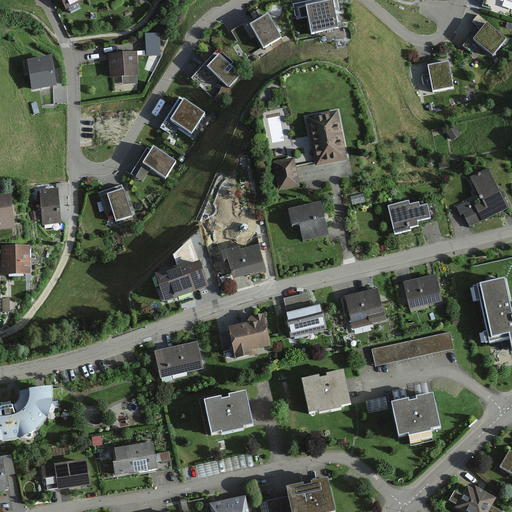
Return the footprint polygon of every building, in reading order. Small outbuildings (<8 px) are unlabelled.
[(61,0),(66,11),(88,2),(87,0),(61,0)] [(332,1),(302,6),(306,32),(337,26),(332,1)] [(255,21),(233,34),(250,60),(282,40),(268,19),(258,26),(255,21)] [(483,32),(479,29),(465,47),(477,56),(483,47),(496,57),(510,39),(490,24),(483,32)] [(148,55),(163,54),(162,32),(147,33),(148,55)] [(234,63),(219,49),(192,81),(221,106),(235,90),(231,87),(241,75),(231,67),(234,63)] [(138,54),(111,56),(113,77),(140,75),(138,54)] [(450,60),(423,65),(427,82),(434,81),(437,95),(457,90),(450,60)] [(51,61),(29,64),(33,89),(55,86),(51,61)] [(206,114),(182,101),(165,132),(180,141),(186,130),(195,135),(206,114)] [(337,114),(308,120),(317,166),(347,160),(337,114)] [(176,168),(154,151),(138,171),(161,188),(176,168)] [(295,162),(275,166),(280,189),(299,185),(295,162)] [(491,170),(471,180),(480,198),(462,208),(472,227),(510,208),(491,170)] [(124,183),(101,189),(109,219),(133,212),(124,183)] [(58,191),(41,193),(44,223),(61,222),(58,191)] [(9,195),(0,196),(0,228),(13,227),(9,195)] [(411,201),(390,206),(396,235),(413,232),(413,227),(420,226),(419,221),(430,219),(428,208),(421,209),(420,204),(412,206),(411,201)] [(322,204),(290,212),(294,226),(301,225),(305,243),(330,237),(322,204)] [(243,246),(224,252),(227,262),(232,260),(237,278),(265,270),(259,249),(245,253),(243,246)] [(28,247),(2,248),(3,275),(29,274),(28,247)] [(170,282),(163,285),(169,303),(208,289),(200,267),(184,272),(182,266),(167,272),(170,282)] [(437,276),(403,284),(409,310),(442,302),(437,276)] [(511,308),(505,279),(479,285),(493,339),(510,335),(511,342),(511,308)] [(378,289),(346,297),(353,328),(386,320),(378,289)] [(287,312),(284,312),(291,339),(327,330),(320,304),(311,306),(308,293),(284,299),(287,312)] [(251,325),(227,330),(234,359),(258,354),(257,347),(270,345),(264,315),(250,318),(251,325)] [(450,333),(372,350),(375,368),(454,350),(450,333)] [(200,344),(158,352),(163,377),(205,369),(200,344)] [(319,379),(302,383),(309,417),(318,415),(319,417),(341,412),(341,410),(351,407),(344,374),(326,377),(327,380),(320,381),(319,379)] [(53,388),(22,393),(22,396),(22,399),(20,403),(18,405),(17,407),(13,410),(10,411),(6,411),(3,411),(0,410),(0,442),(8,443),(19,441),(28,437),(37,431),(43,425),(48,418),(52,409),(54,399),(54,390),(53,388)] [(222,401),(204,405),(211,439),(221,437),(221,439),(244,434),(244,432),(254,430),(246,396),(228,399),(229,402),(222,403),(222,401)] [(409,403),(391,407),(399,442),(408,440),(410,447),(433,442),(432,434),(441,432),(433,398),(415,402),(416,404),(409,406),(409,403)] [(153,444),(115,450),(117,464),(113,465),(115,478),(171,469),(169,454),(155,456),(153,444)] [(511,450),(511,451),(502,468),(511,473),(511,450)] [(86,462),(56,467),(59,489),(90,485),(86,462)] [(334,511),(328,483),(286,492),(287,497),(266,502),(268,511),(334,511)] [(488,511),(495,500),(472,487),(460,508),(466,511),(488,511)] [(247,511),(245,499),(212,507),(212,511),(247,511)]
